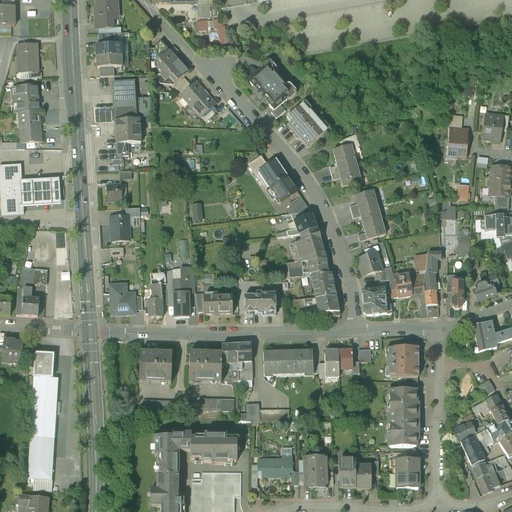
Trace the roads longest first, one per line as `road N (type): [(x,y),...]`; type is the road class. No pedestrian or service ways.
road 1 (primary): [(90,332),(70,0)]
road 2 (residential): [(356,330),(349,279),(322,202),(217,65)]
road 3 (residential): [(356,330),(90,332)]
road 4 (primary): [(96,511),(90,332)]
road 5 (residential): [(439,506),(274,511)]
road 6 (residential): [(438,360),(439,506)]
